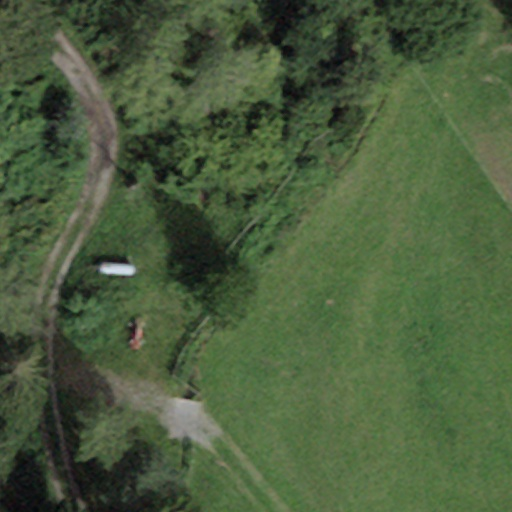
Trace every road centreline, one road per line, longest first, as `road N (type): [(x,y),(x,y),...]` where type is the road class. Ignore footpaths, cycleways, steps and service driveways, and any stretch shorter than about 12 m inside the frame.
road 1 (track): [(26,0),(101,122),(46,313),(69,437),(95,511)]
road 2 (track): [(279,511),(159,356),(60,264)]
